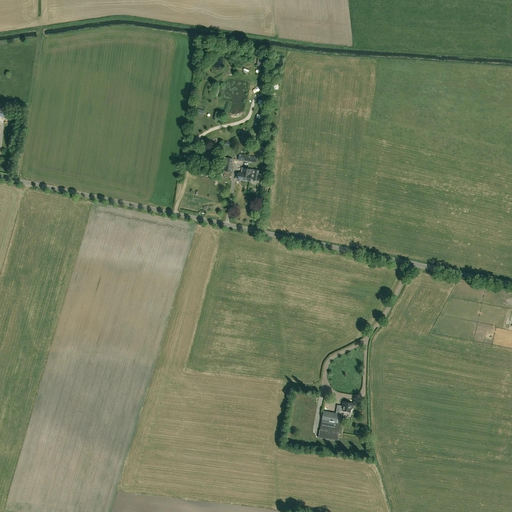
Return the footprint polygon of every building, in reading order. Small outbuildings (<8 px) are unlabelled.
[(238,160),(256,163),(257,157),(239,154),(238,160)] [(231,172),(233,159),(227,158),(224,171),(231,172)] [(249,181),(251,169),(242,168),(241,173),(239,173),(238,179),(249,181)] [(259,170),(251,169),(249,181),(250,181),(251,178),(253,179),(253,180),(258,181),(259,170)] [(350,412),(351,408),(354,409),(354,406),(351,405),(352,403),(343,402),(342,406),(338,405),(337,413),(323,411),(322,420),(327,421),(326,426),(327,426),(327,430),(339,433),(340,428),(343,413),(350,415),(350,412)]
